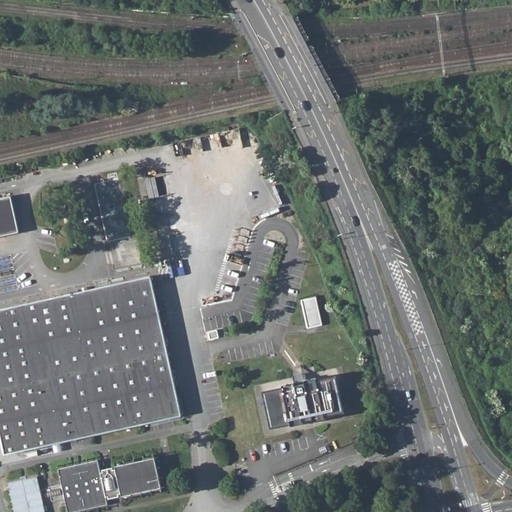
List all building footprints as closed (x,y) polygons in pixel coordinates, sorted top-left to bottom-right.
[(155,176),(147,178),(157,232),(177,228),(170,194),(159,196),(155,176)] [(12,195),(0,197),(0,236),(21,232),(12,195)] [(180,233),(160,235),(161,255),(182,254),(180,233)] [(137,239),(108,245),(113,271),(143,264),(137,239)] [(0,432),(5,455),(130,427),(131,430),(147,426),(146,424),(182,416),(151,276),(0,309),(0,432)] [(297,300),(304,329),(319,326),(313,297),(297,300)] [(218,329),(208,331),(210,340),(220,338),(218,329)] [(261,391),(270,429),(291,424),(291,426),(303,424),(302,421),(312,418),(313,421),(325,419),(324,417),(344,413),(335,375),(316,379),(315,377),(304,380),(305,382),(294,384),(293,381),(281,384),(282,386),(261,391)] [(67,511),(71,511),(108,504),(107,499),(162,487),(155,457),(114,466),(115,468),(112,468),(112,466),(102,469),(103,470),(100,471),(98,460),(58,468),(61,483),(49,486),(52,501),(65,498),(67,511)] [(45,511),(38,475),(8,482),(14,511),(45,511)] [(278,484),(281,493),(301,486),(298,478),(278,484)]
